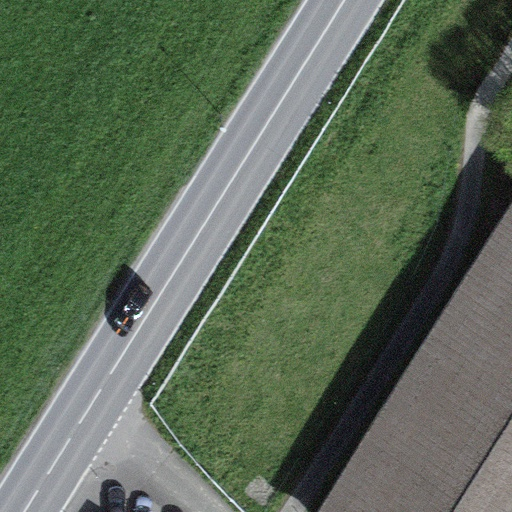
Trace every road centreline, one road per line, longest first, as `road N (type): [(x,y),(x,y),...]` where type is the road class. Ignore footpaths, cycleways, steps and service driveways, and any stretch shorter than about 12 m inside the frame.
road 1 (primary): [(10,511),(337,0)]
road 2 (track): [(92,379),(217,511)]
